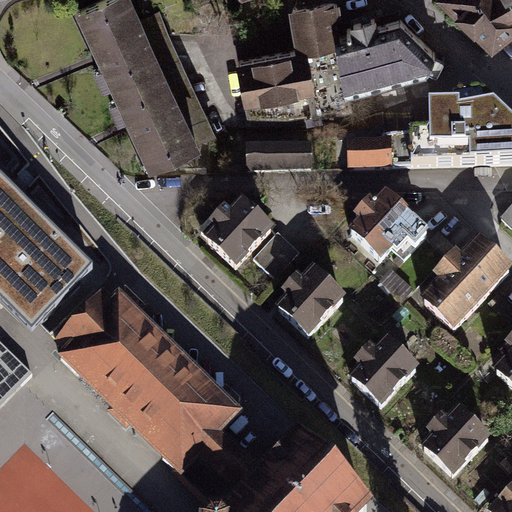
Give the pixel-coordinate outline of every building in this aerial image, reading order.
[(134,115),(155,163),(204,141),(141,0),(82,0),(103,47),(134,115)] [(235,58),(249,113),(339,99),(450,63),(407,15),(349,36),(342,0),(318,0),(295,5),(302,47),(235,58)] [(511,0),(448,0),(494,45),(511,34),(511,0)] [(511,162),(511,123),(494,106),(460,112),(460,106),(429,106),(429,126),(410,126),(410,137),(382,137),(382,143),(347,144),(348,171),(392,170),(392,168),(411,167),(411,165),(511,162)] [(250,144),(249,173),(313,173),(313,144),(250,144)] [(0,303),(32,335),(93,272),(0,181),(0,303)] [(395,273),(428,238),(390,202),(357,237),(395,273)] [(245,204),(210,242),(239,269),(274,231),(245,204)] [(511,210),(503,219),(511,227),(511,210)] [(255,257),(276,278),(301,253),(280,232),(255,257)] [(511,290),(484,265),(430,322),(459,349),(511,292),(511,290)] [(318,272),(282,310),(311,337),(347,299),(318,272)] [(212,505),(252,467),(221,436),(243,412),(226,395),(220,402),(136,318),(141,312),(125,296),(113,307),(103,298),(58,344),(68,353),(61,361),(78,378),(79,375),(164,459),(162,461),(180,477),(182,475),(191,484),(189,486),(192,489),(193,487),(201,494),(207,499),(204,502),(207,504),(209,502),(212,505)] [(391,344),(356,382),(385,409),(420,371),(391,344)] [(161,511),(3,354),(0,356),(0,511),(161,511)] [(511,365),(499,379),(511,390),(511,365)] [(464,425),(428,463),(457,490),(493,452),(464,425)] [(252,467),(212,505),(212,511),(364,511),(295,443),(262,476),(252,467)]
